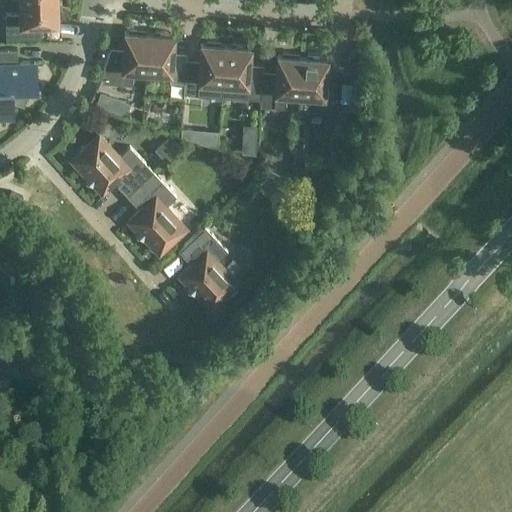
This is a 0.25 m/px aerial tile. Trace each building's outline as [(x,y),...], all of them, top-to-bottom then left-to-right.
[(5,14),(6,39),(36,38),(35,24),(57,23),(56,0),(18,0),(19,13),(5,14)] [(133,70),(146,71),(149,33),(143,33),(144,30),(130,29),(129,32),(124,32),(123,54),(108,53),(99,82),(131,84),(133,70)] [(169,82),(184,83),(185,64),(186,58),(172,57),(173,35),(168,35),(169,32),(155,31),(154,34),(149,33),(146,71),(170,73),(169,82)] [(209,82),(223,83),(225,45),(220,45),(220,41),(206,40),(206,44),(201,43),(199,65),(185,64),(184,83),(183,94),(208,96),(209,82)] [(235,98),(260,100),(262,76),(262,70),(248,69),(250,47),(245,47),(245,43),(231,42),(231,45),(225,45),(223,83),(236,84),(235,98)] [(0,112),(12,113),(11,98),(22,101),(27,86),(36,86),(35,62),(17,62),(17,48),(0,48),(0,112)] [(286,94),(299,95),(302,57),(296,56),(296,53),(283,52),(282,56),(277,55),(276,77),(262,76),(260,100),(259,106),(285,108),(286,94)] [(307,57),(302,57),(299,95),(298,109),(334,112),(337,82),(325,81),(326,59),(321,58),(322,55),(308,54),(307,57)] [(103,107),(106,94),(93,92),(91,104),(103,107)] [(117,185),(126,196),(153,171),(129,146),(119,156),(99,134),(71,160),(86,176),(84,177),(91,185),(93,183),(102,193),(118,177),(122,181),(117,185)] [(153,171),(126,196),(136,206),(141,201),(144,205),(128,221),(136,230),(135,231),(142,239),(144,238),(158,253),(186,228),(166,206),(176,196),(153,171)] [(187,284),(186,286),(193,294),(195,292),(209,308),(237,282),(217,260),(227,251),(204,226),(178,250),(187,260),(192,256),(195,260),(179,275),(187,284)]
